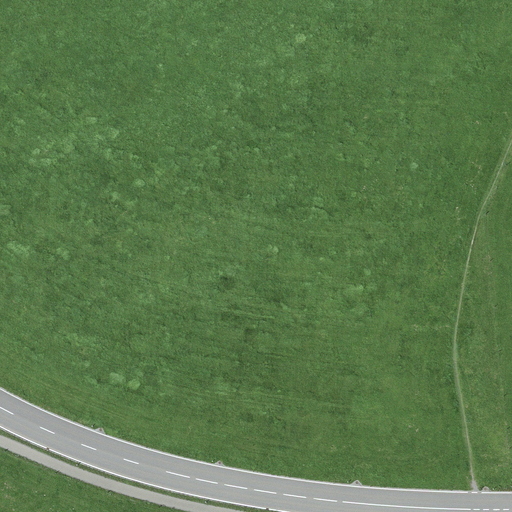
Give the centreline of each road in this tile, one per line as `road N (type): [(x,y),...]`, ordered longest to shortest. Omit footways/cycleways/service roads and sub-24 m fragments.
road 1 (secondary): [(499,510),(255,491),(151,469),(60,439),(0,408)]
road 2 (track): [(511,131),(448,324),(467,492),(499,510)]
